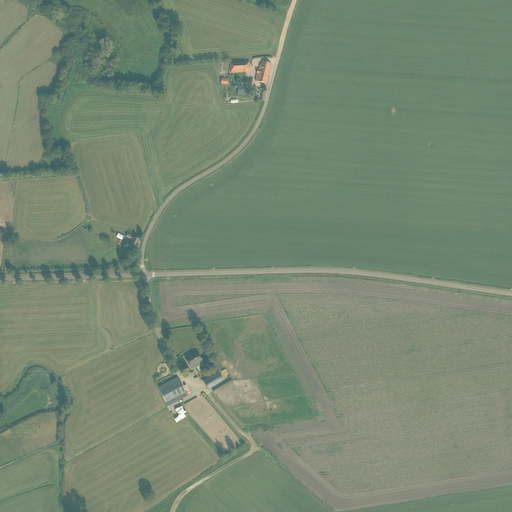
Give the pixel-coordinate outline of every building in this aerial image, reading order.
[(231,72),(246,71),(245,68),(249,68),(249,62),(230,63),(231,69),(231,72)] [(259,70),(258,70),(257,74),(255,81),(266,84),(270,64),(263,62),(262,65),(260,65),(259,70)] [(250,95),(250,87),(238,86),(238,95),(250,95)] [(137,248),(140,241),(127,234),(126,237),(132,240),(130,244),(137,248)] [(197,352),(185,359),(190,368),(191,371),(200,366),(199,364),(202,361),(197,352)] [(203,381),(208,390),(224,381),(218,371),(203,381)] [(178,377),(157,388),(166,403),(177,397),(179,400),(187,396),(185,393),(186,393),(178,377)]
